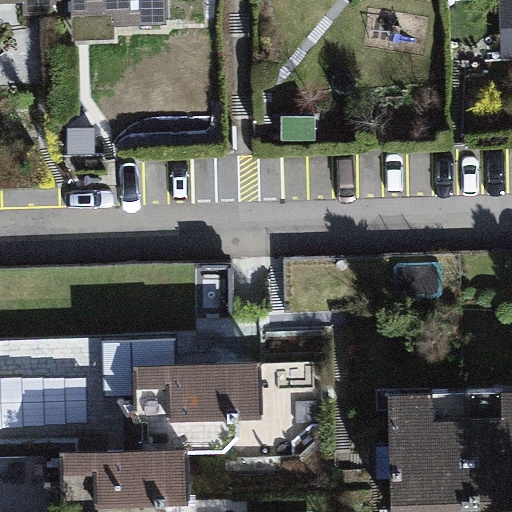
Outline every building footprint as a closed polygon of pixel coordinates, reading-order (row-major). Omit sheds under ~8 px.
[(0,0),(0,2),(23,2),(23,15),(73,14),(73,24),(165,22),(164,0),(0,0)] [(201,109),(168,111),(170,143),(203,142),(201,109)] [(316,115),(281,115),(281,141),(316,141),(316,115)] [(97,158),(96,133),(65,134),(65,158),(97,158)] [(4,364),(0,364),(0,425),(70,421),(65,338),(3,342),(4,364)] [(261,357),(134,362),(135,400),(119,401),(134,425),(142,425),(142,443),(186,442),(234,440),(241,430),(241,413),(263,413),(261,357)] [(511,387),(470,388),(474,511),(511,509),(511,387)] [(470,388),(388,391),(391,511),(422,511),(474,511),(470,388)] [(142,443),(58,444),(59,475),(46,476),(56,495),(59,495),(59,511),(166,511),(166,500),(188,500),(186,442),(142,443)]
